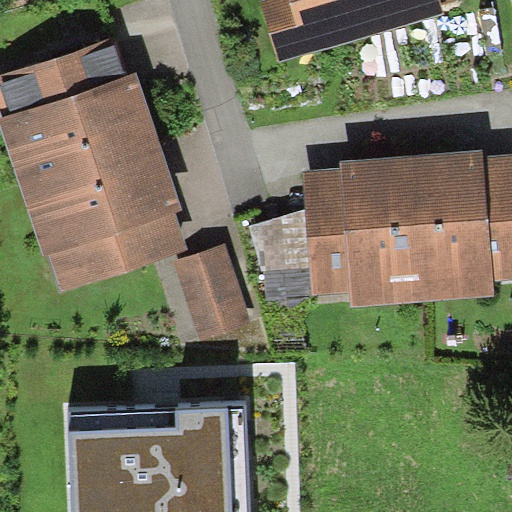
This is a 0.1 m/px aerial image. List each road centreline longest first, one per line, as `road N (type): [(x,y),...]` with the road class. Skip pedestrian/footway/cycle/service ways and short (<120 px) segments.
road 1 (unknown): [(246,203),(497,121)]
road 2 (residential): [(246,203),(185,0)]
